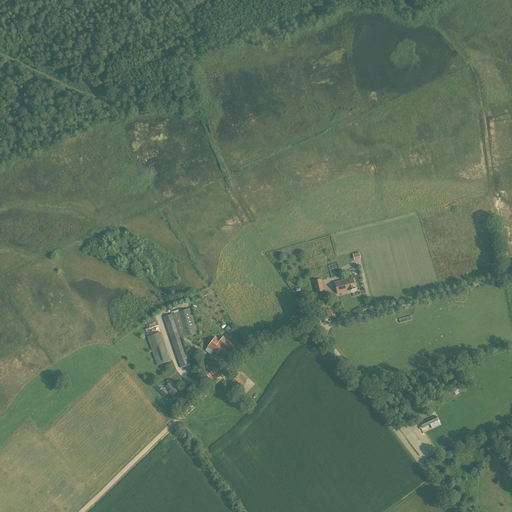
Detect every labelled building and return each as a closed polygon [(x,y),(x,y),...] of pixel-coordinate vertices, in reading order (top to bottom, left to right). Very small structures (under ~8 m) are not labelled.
[(353,277),(342,280),(344,288),(348,287),(349,291),(356,289),(353,277)] [(344,288),(342,280),(334,282),(338,294),(349,291),(348,287),(344,288)] [(321,283),(314,284),(316,293),(323,291),(321,283)] [(308,302),(313,309),(318,305),(314,298),(308,302)] [(190,308),(173,314),(181,339),(185,337),(198,333),(190,308)] [(181,339),(173,314),(163,317),(165,323),(181,368),(190,364),(181,339)] [(226,329),(232,336),(237,332),(231,325),(226,329)] [(161,332),(147,337),(157,366),(171,361),(161,332)] [(216,337),(208,347),(225,360),(236,346),(223,337),(220,341),(216,337)] [(203,372),(208,377),(212,374),(214,376),(223,368),(216,360),(203,372)] [(228,386),(233,391),(234,390),(236,391),(241,397),(245,392),(240,387),(246,380),(239,374),(228,386)] [(176,386),(175,385),(174,385),(171,382),(170,382),(168,380),(165,384),(166,386),(165,388),(173,396),(179,390),(176,387),(176,386)] [(460,387),(453,390),(456,395),(463,392),(460,387)] [(420,424),(423,430),(439,422),(436,417),(420,424)]
